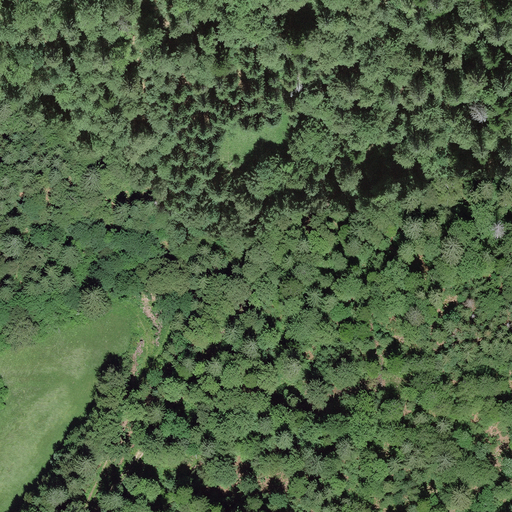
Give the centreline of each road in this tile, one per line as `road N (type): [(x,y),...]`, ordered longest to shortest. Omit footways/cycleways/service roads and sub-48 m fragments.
road 1 (track): [(95,511),(284,247),(386,130),(401,90),(401,66),(378,37),(278,0)]
road 2 (track): [(0,245),(34,231),(107,228),(170,248),(182,268),(160,356),(127,406),(88,511)]
